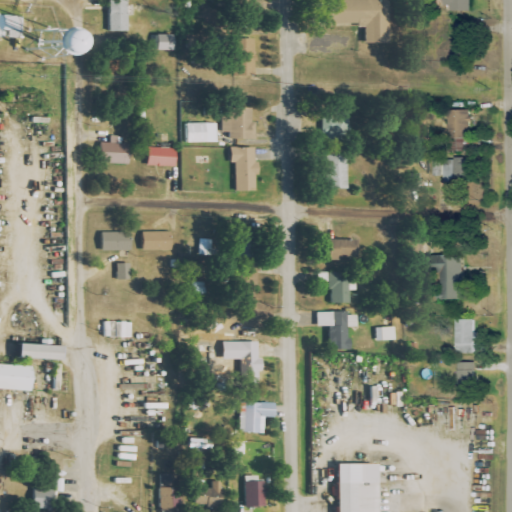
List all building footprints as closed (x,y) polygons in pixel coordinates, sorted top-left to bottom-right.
[(125,0),(112,0),(105,0),(106,33),(126,32),(125,0)] [(470,11),(470,0),(446,0),(446,11),(470,11)] [(383,46),(383,1),(324,1),(323,26),(361,27),(361,46),(383,46)] [(19,18),(0,15),(0,30),(17,33),(19,18)] [(0,58),(10,58),(9,36),(0,36),(0,58)] [(168,52),(168,36),(153,36),(153,52),(168,52)] [(252,78),(253,40),(230,40),(229,77),(252,78)] [(252,141),(252,123),(248,123),(248,110),(226,109),(226,118),(220,118),(219,133),(225,133),(225,140),(252,141)] [(329,110),(328,126),(322,126),(321,136),(346,137),(347,110),(329,110)] [(446,136),(469,135),(468,110),(445,111),(446,136)] [(215,143),(214,124),(183,125),(183,144),(215,143)] [(121,145),(121,138),(109,137),(108,144),(99,144),(99,165),(126,165),(126,145),(121,145)] [(253,148),(228,149),(228,163),(233,163),(233,193),(254,192),(253,148)] [(173,168),(173,150),(145,149),(145,167),(173,168)] [(344,155),(323,155),(322,190),(344,191),(344,155)] [(442,184),(462,184),(462,161),(432,161),(432,176),(442,177),(442,184)] [(420,175),(409,175),(410,192),(420,191),(420,175)] [(127,252),(126,233),(98,234),(99,252),(127,252)] [(167,233),(139,233),(139,252),(167,251),(167,233)] [(324,260),(353,260),(354,242),(325,241),(324,260)] [(114,265),(115,281),(129,281),(128,264),(114,265)] [(232,269),(232,295),(242,295),(242,303),(254,303),(254,269),(232,269)] [(327,305),(348,304),(348,292),(353,292),(353,280),(337,281),(337,274),(327,274),(327,305)] [(315,315),(315,327),(326,327),(327,352),(346,351),(345,328),(356,328),(356,314),(315,315)] [(474,354),(473,332),(472,332),(472,320),(453,321),(455,354),(474,354)] [(375,342),(392,341),(391,328),(374,329),(375,342)] [(53,348),(10,346),(9,360),(53,362),(53,348)] [(261,352),(238,352),(237,384),(260,384),(261,352)] [(474,363),(456,363),(456,393),(474,393),(474,363)] [(0,391),(29,392),(30,369),(0,367),(0,391)] [(274,404),(244,403),(244,412),(240,412),(239,434),(263,434),(264,418),(274,418),(274,404)] [(373,511),(374,466),(332,466),(331,511),(373,511)] [(157,510),(176,510),(177,475),(158,474),(157,510)] [(221,483),(210,483),(210,490),(192,489),(192,506),(220,507),(221,483)] [(243,483),(242,508),(261,509),(262,483),(243,483)] [(29,510),(50,511),(50,490),(30,490),(29,510)]
